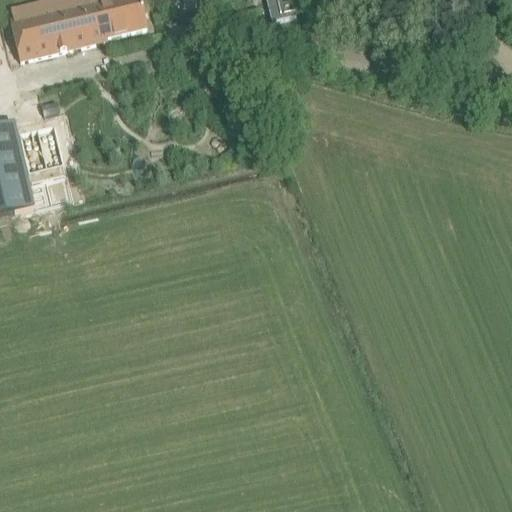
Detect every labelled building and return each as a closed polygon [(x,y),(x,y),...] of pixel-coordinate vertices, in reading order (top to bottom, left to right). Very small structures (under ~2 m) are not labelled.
[(12,26),(22,67),(108,46),(108,43),(148,34),(144,18),(140,0),(135,0),(91,11),(89,4),(82,6),(83,9),(12,26)] [(291,0),(265,0),(272,26),(297,20),(291,0)] [(327,12),(323,31),(336,33),(339,14),(327,12)] [(202,60),(94,85),(104,133),(141,125),(135,100),(207,84),(202,60)] [(58,107),(42,111),(45,121),(60,118),(58,107)] [(16,135),(0,138),(0,220),(34,212),(16,135)]
